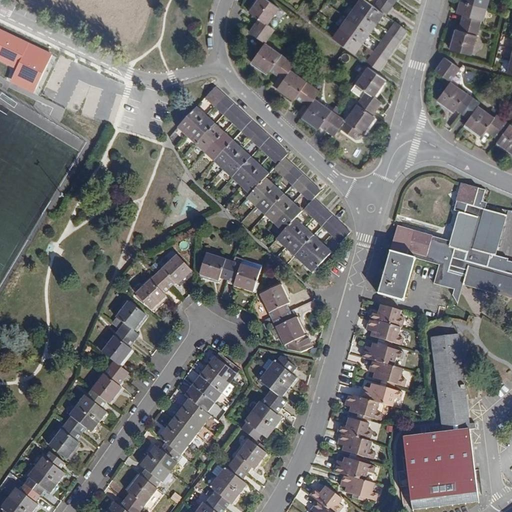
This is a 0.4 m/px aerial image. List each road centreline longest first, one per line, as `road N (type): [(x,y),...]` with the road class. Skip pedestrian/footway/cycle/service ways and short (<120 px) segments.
road 1 (residential): [(270,511),(314,426),(370,208)]
road 2 (residential): [(240,342),(204,324),(71,511)]
road 3 (residential): [(221,64),(165,81),(128,75),(0,13)]
road 4 (residential): [(370,208),(237,91),(221,64)]
road 5 (residential): [(400,132),(435,0)]
road 6 (residential): [(511,184),(400,132)]
